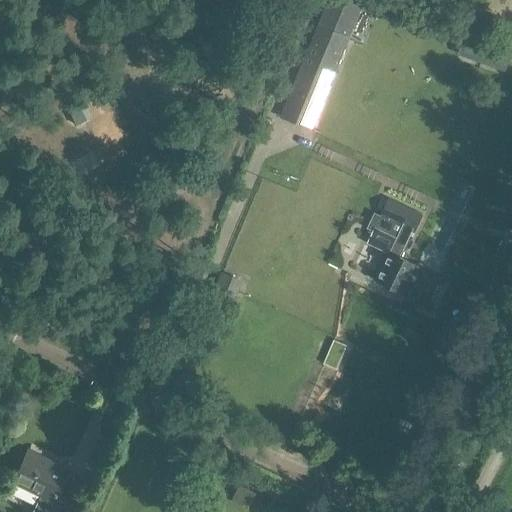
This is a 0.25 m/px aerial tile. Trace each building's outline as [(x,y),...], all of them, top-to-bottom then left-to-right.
[(354,0),(327,0),(280,117),(312,131),(364,4),(354,0)] [(369,246),(388,255),(376,281),(420,302),(419,304),(435,311),(450,279),(435,272),(433,274),(399,258),(411,233),(415,234),(424,215),(389,199),(381,216),(374,213),(367,229),(375,233),(369,246)] [(220,272),(211,296),(232,304),(241,281),(220,272)] [(334,370),(342,374),(351,356),(343,352),(334,370)] [(11,484),(39,497),(31,511),(65,511),(74,495),(61,488),(69,471),(27,451),(11,484)] [(18,499),(14,508),(21,511),(31,511),(34,506),(18,499)]
